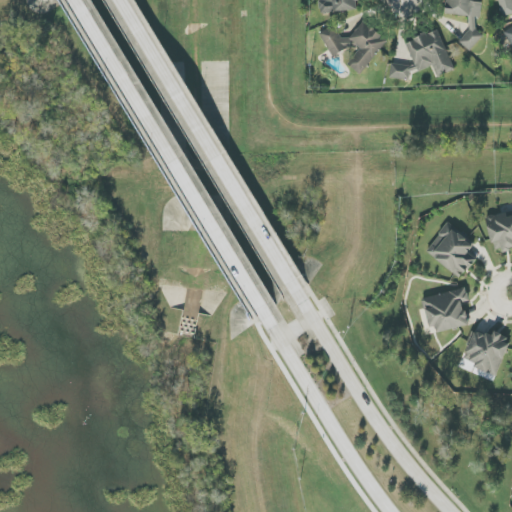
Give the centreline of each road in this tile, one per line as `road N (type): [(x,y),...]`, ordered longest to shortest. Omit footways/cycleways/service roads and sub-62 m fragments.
road 1 (secondary): [(76,0),(263,314)]
road 2 (secondary): [(295,294),(121,0)]
road 3 (secondary): [(451,511),(396,449),(295,294)]
road 4 (secondary): [(263,314),(389,511)]
